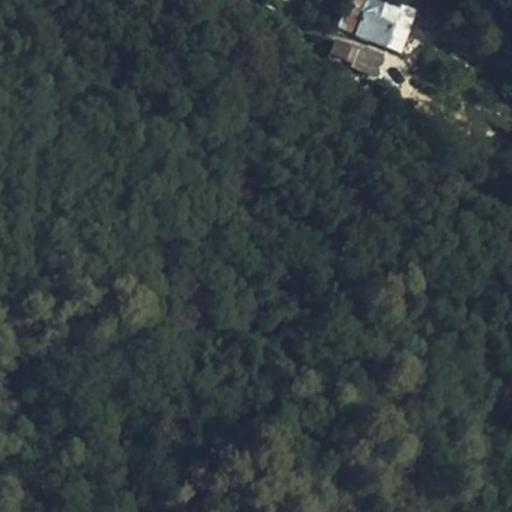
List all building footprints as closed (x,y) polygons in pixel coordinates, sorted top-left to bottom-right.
[(337,29),(387,48),(403,8),(381,0),(367,0),(363,11),(346,4),(337,29)] [(381,0),(403,8),(405,2),(405,0),(381,0)] [(469,0),(464,10),(489,22),(502,10),(479,0),(469,0)] [(419,8),(405,2),(403,8),(387,48),(401,54),(419,8)] [(511,14),(502,10),(489,22),(511,32),(511,14)] [(439,40),(460,52),(477,35),(481,27),(454,12),(439,40)] [(477,35),(460,52),(483,64),(494,43),(477,35)] [(374,79),(384,55),(360,44),(358,49),(335,39),(329,54),(351,64),(349,69),(374,79)]
